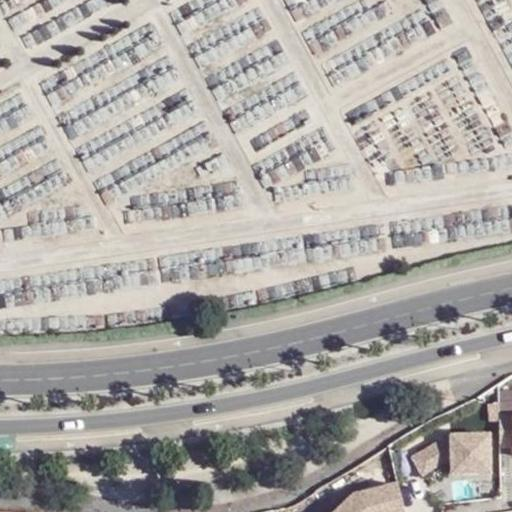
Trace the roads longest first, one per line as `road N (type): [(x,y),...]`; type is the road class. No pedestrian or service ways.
road 1 (primary): [(0,426),(225,402),(511,335)]
road 2 (primary): [(511,290),(274,345),(141,368),(0,379)]
